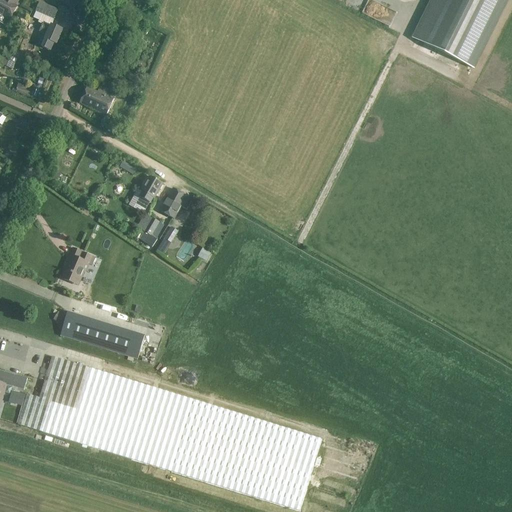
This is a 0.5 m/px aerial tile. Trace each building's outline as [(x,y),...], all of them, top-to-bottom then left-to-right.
[(0,0),(0,23),(6,27),(9,21),(10,21),(17,7),(15,6),(18,0),(0,0)] [(78,0),(67,0),(65,4),(73,10),(80,1),(78,0)] [(434,0),(414,40),(473,69),(507,0),(434,0)] [(44,43),(52,47),(53,44),(56,45),(62,31),(51,26),(54,20),(59,10),(40,2),(35,12),(42,15),(39,22),(43,24),(39,31),(47,35),(45,40),(44,43)] [(50,52),(52,47),(44,43),(41,48),(50,52)] [(10,48),(2,48),(3,58),(11,57),(10,48)] [(15,64),(3,58),(0,65),(13,71),(15,64)] [(44,87),(46,80),(39,78),(37,85),(44,87)] [(15,91),(34,97),(36,89),(18,83),(15,91)] [(87,88),(80,104),(106,117),(113,103),(116,95),(117,93),(101,85),(98,93),(87,88)] [(21,118),(18,124),(18,128),(23,130),(27,121),(21,118)] [(7,150),(4,156),(10,159),(13,153),(7,150)] [(133,175),(137,169),(123,160),(119,166),(133,175)] [(163,184),(150,177),(141,192),(143,193),(140,199),(137,204),(147,210),(150,204),(153,199),(154,200),(163,184)] [(173,189),(161,212),(174,219),(181,207),(187,210),(192,201),(186,198),(187,198),(173,189)] [(159,224),(152,219),(143,233),(151,238),(159,224)] [(179,232),(172,228),(156,252),(164,256),(179,232)] [(89,265),(92,257),(73,248),(69,256),(71,257),(67,265),(70,266),(63,280),(78,286),(84,271),(83,270),(86,263),(89,265)] [(212,255),(202,250),(197,258),(207,264),(212,255)] [(145,336),(68,313),(60,336),(138,360),(145,336)] [(28,395),(18,425),(34,430),(43,433),(134,461),(145,427),(82,408),(78,406),(85,383),(60,375),(65,361),(52,357),(44,382),(39,399),(28,395)] [(65,361),(60,375),(85,383),(78,406),(82,408),(145,427),(134,461),(199,481),(299,511),(300,511),(322,440),(193,401),(89,369),(65,361)] [(0,383),(6,385),(6,386),(12,388),(13,387),(24,391),(27,379),(16,376),(0,371),(0,383)] [(25,396),(13,392),(10,403),(22,407),(25,396)]
